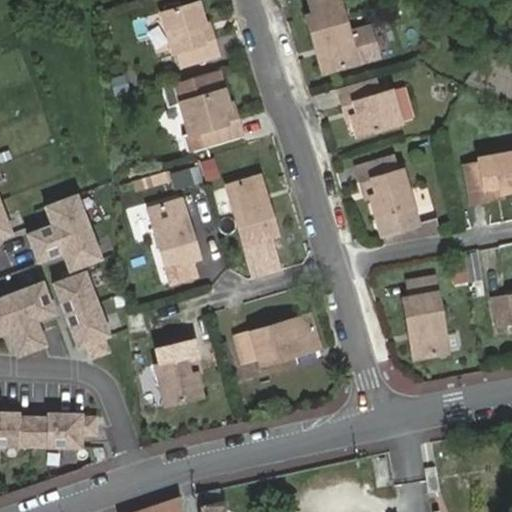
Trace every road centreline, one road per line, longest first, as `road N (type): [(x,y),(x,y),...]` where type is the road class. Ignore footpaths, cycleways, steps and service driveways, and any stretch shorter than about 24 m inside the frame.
road 1 (residential): [(32,511),(379,421)]
road 2 (residential): [(330,263),(250,0)]
road 3 (residential): [(202,216),(224,292),(330,263)]
road 4 (residential): [(330,263),(511,229)]
road 5 (residential): [(379,421),(330,263)]
road 6 (residential): [(379,421),(511,396)]
